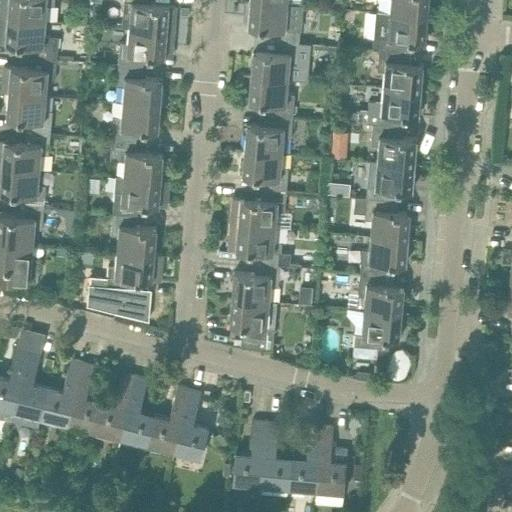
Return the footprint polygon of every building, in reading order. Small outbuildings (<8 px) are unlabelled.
[(55,5),(55,0),(2,0),(1,16),(46,19),(47,5),(55,5)] [(148,2),(148,0),(124,0),(123,12),(131,12),(129,27),(174,30),(176,4),(148,2)] [(302,4),(288,3),(250,0),(249,0),(248,25),(276,28),(275,39),(299,41),(302,4)] [(390,0),(389,12),(427,15),(428,0),(390,0)] [(427,15),(389,12),(374,11),(371,48),(378,48),(403,50),(404,39),(425,41),(427,15)] [(46,19),(1,16),(0,25),(0,41),(33,45),(32,56),(57,58),(59,35),(45,34),(46,19)] [(171,56),(174,30),(129,27),(128,42),(120,41),(118,63),(143,65),(144,54),(171,56)] [(297,63),(299,41),(275,39),(274,50),(253,48),(251,74),(289,77),(290,63),(297,63)] [(402,61),(403,50),(378,48),(377,69),(385,70),(383,85),(421,89),(423,63),(402,61)] [(55,79),(57,58),(32,56),(31,67),(4,64),(2,90),(9,91),(47,94),(48,79),(55,79)] [(142,76),(143,65),(118,63),(117,85),(124,86),(123,101),(160,104),(163,78),(142,76)] [(288,93),(289,77),(251,74),(249,100),(269,102),(268,113),(292,115),(294,94),(288,93)] [(419,115),(421,89),(383,85),(382,101),(369,99),(368,110),(357,109),(357,111),(356,121),(372,122),(397,124),(398,113),(419,115)] [(46,109),(47,94),(9,91),(7,117),(28,119),(26,130),(51,132),(53,110),(46,109)] [(158,130),(160,104),(123,101),(121,116),(114,115),(112,137),(136,139),(137,128),(158,130)] [(291,137),(292,115),(268,113),(267,124),(247,122),(244,148),(283,151),(284,136),(291,137)] [(396,135),(397,124),(372,122),(370,143),(378,144),(377,159),(415,163),(417,137),(396,135)] [(49,153),(51,132),(26,130),(25,141),(0,138),(0,164),(41,169),(42,152),(49,153)] [(135,150),(136,139),(112,137),(110,159),(124,160),(123,176),(161,179),(161,178),(163,153),(135,150)] [(332,145),(332,153),(346,155),(347,147),(332,145)] [(281,167),(283,151),(244,148),(242,174),(263,176),(262,187),(286,189),(288,167),(281,167)] [(412,189),(415,163),(377,159),(375,174),(368,174),(366,196),(390,198),(391,187),(412,189)] [(40,183),(41,169),(0,164),(0,190),(21,193),(20,204),(44,206),(45,184),(40,183)] [(169,179),(161,178),(161,179),(123,176),(122,191),(115,190),(113,212),(137,215),(138,202),(167,205),(169,179)] [(328,179),(327,191),(349,193),(351,181),(328,179)] [(284,211),(286,189),(262,187),(261,198),(233,196),(231,221),(238,222),(277,226),(278,211),(284,211)] [(326,194),(325,205),(336,206),(337,195),(326,194)] [(389,209),(390,198),(366,196),(364,218),(371,219),(370,233),(408,237),(410,211),(389,209)] [(42,227),(44,206),(20,204),(19,215),(0,213),(0,239),(34,242),(35,227),(42,227)] [(59,208),(59,212),(67,217),(66,223),(67,223),(77,224),(78,209),(59,208)] [(136,225),(137,215),(113,212),(111,233),(118,234),(117,250),(163,254),(163,253),(155,252),(157,227),(136,225)] [(275,240),(277,226),(238,222),(231,221),(228,248),(257,250),(256,261),(279,263),(281,241),(275,240)] [(406,263),(408,237),(370,233),(369,248),(361,247),(359,270),(384,272),(385,261),(406,263)] [(33,258),(34,242),(0,239),(0,265),(14,267),(13,277),(6,276),(6,278),(30,281),(30,280),(37,280),(39,258),(33,258)] [(511,249),(503,248),(502,260),(511,261),(510,277),(511,276),(511,249)] [(160,279),(163,254),(117,250),(115,265),(108,264),(107,276),(90,274),(88,303),(115,306),(114,310),(148,318),(151,289),(143,288),(144,278),(160,279)] [(277,285),(279,263),(256,261),(255,272),(234,270),(232,297),(269,300),(271,284),(277,285)] [(383,283),(384,272),(359,270),(357,291),(364,292),(363,308),(402,311),(404,285),(383,283)] [(511,276),(510,277),(509,291),(499,290),(498,301),(508,303),(507,313),(511,313),(511,276)] [(268,314),(269,300),(232,297),(229,322),(250,324),(248,346),(241,345),(241,346),(273,349),(275,315),(268,314)] [(402,311),(363,308),(349,307),(349,314),(355,321),(353,349),(353,353),(355,355),(377,357),(377,362),(388,363),(389,348),(385,347),(386,336),(400,337),(402,311)] [(0,416),(11,419),(29,346),(17,343),(9,375),(0,372),(0,416)] [(40,415),(47,385),(33,381),(41,349),(29,346),(11,419),(37,426),(40,415)] [(67,422),(82,359),(71,357),(63,389),(47,385),(40,415),(67,422)] [(93,428),(101,398),(86,395),(95,363),(82,359),(67,422),(93,428)] [(120,435),(136,373),(124,370),(116,402),(101,398),(93,428),(120,435)] [(147,442),(155,412),(140,408),(148,376),(136,373),(120,435),(147,442)] [(173,448),(189,386),(178,383),(169,416),(155,412),(147,442),(173,448)] [(201,390),(189,386),(173,448),(201,456),(209,426),(193,422),(201,390)] [(260,483),(266,419),(254,418),(252,451),(235,450),(233,480),(260,483)] [(279,420),(266,419),(260,483),(288,485),(291,455),(276,453),(279,420)] [(315,488),(321,424),(309,423),(306,456),(291,455),(288,485),(315,488)] [(334,425),(321,424),(315,488),(344,490),(348,448),(332,446),(334,425)]
